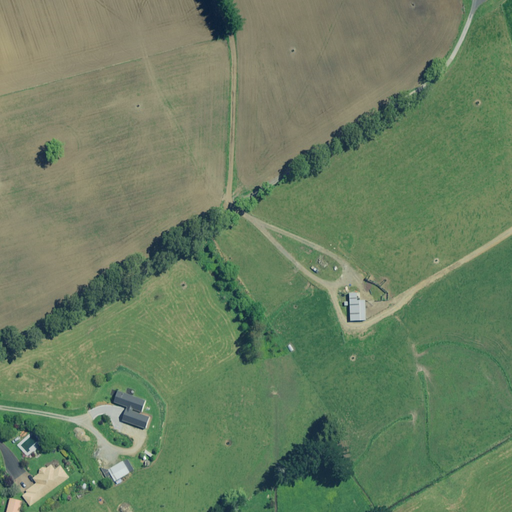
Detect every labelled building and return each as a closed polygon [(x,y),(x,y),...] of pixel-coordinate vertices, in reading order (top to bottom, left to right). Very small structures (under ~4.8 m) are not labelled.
[(360,301),(359,293),(349,293),(350,321),(366,320),(365,300),(360,301)] [(141,412),(145,401),(134,397),(136,391),(127,388),(125,395),(112,390),(110,396),(115,398),(114,402),(141,412)] [(149,418),(126,409),(122,420),(145,429),(149,418)] [(129,473),(123,462),(103,473),(110,484),(129,473)] [(55,470),(51,465),(45,469),(43,467),(38,471),(40,473),(33,478),(37,483),(27,491),(28,492),(22,496),(30,506),(69,478),(60,466),(55,470)] [(19,511),(22,501),(10,499),(6,511),(19,511)]
